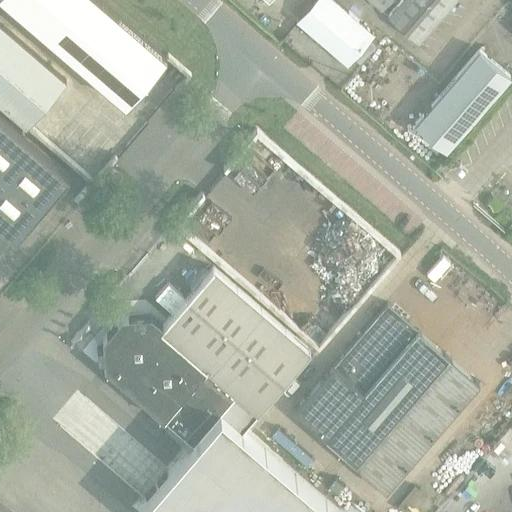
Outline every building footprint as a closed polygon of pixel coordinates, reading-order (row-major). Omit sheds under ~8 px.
[(5,0),(125,102),(166,55),(101,0),(5,0)] [(314,0),(297,20),(346,63),(352,56),(367,38),(373,32),(335,0),(314,0)] [(371,0),(381,8),(388,0),(371,0)] [(442,14),(425,0),(400,0),(388,15),(418,41),(442,14)] [(425,0),(442,14),(453,0),(425,0)] [(0,103),(26,126),(66,79),(0,22),(0,103)] [(367,38),(352,56),(359,62),(374,44),(367,38)] [(415,123),(446,149),(510,74),(479,48),(415,123)] [(174,86),(189,69),(169,52),(154,69),(174,86)] [(0,247),(68,169),(0,110),(0,247)] [(253,262),(259,255),(319,304),(352,263),(263,191),(224,239),(253,262)] [(102,338),(104,367),(193,443),(224,407),(236,393),(257,411),(310,350),(212,266),(163,324),(151,313),(121,315),(102,338)] [(292,409),(385,487),(478,380),(387,301),(292,409)] [(193,443),(138,507),(143,511),(337,511),(242,429),(257,411),(236,393),(224,407),(193,443)]
